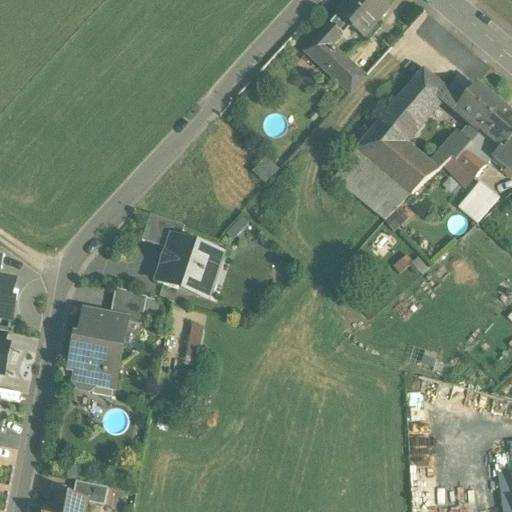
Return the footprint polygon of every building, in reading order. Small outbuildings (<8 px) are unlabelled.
[(354,0),(340,16),(365,38),(369,32),(374,36),(380,31),(375,26),(388,12),(375,0),(354,0)] [(332,27),(320,40),(330,49),(342,36),(332,27)] [(364,80),(334,53),(321,67),(351,95),(364,80)] [(426,75),(381,126),(405,146),(443,102),(449,95),(426,75)] [(503,110),(478,88),(462,106),(456,113),(472,126),(482,135),(503,110)] [(462,106),(449,95),(443,102),(456,113),(462,106)] [(511,117),(503,110),(482,135),(501,151),(504,153),(511,143),(511,117)] [(405,146),(381,126),(359,153),(412,198),(438,175),(430,168),(405,146)] [(472,126),(461,138),(472,147),(482,135),(472,126)] [(461,138),(458,135),(430,168),(438,175),(452,162),(456,165),(467,152),(472,147),(461,138)] [(501,151),(482,135),(472,147),(467,152),(486,169),(495,158),(501,151)] [(511,143),(504,153),(501,151),(495,158),(511,172),(511,143)] [(486,169),(467,152),(456,165),(475,182),(486,169)] [(412,198),(359,153),(335,181),(384,223),(412,198)] [(481,184),(459,210),(478,226),(500,201),(481,184)] [(185,229),(151,218),(142,244),(169,252),(173,240),(181,243),(185,229)] [(181,243),(173,240),(169,252),(157,285),(178,292),(180,286),(203,294),(209,291),(212,282),(209,276),(207,276),(215,254),(181,243)] [(0,283),(0,320),(11,322),(14,305),(10,304),(14,286),(0,283)] [(147,301),(116,292),(110,321),(127,324),(127,326),(142,329),(147,301)] [(110,321),(86,317),(81,343),(77,342),(71,371),(79,373),(77,384),(80,391),(91,392),(95,388),(98,377),(116,380),(127,326),(127,324),(110,321)] [(188,362),(201,363),(204,328),(190,327),(188,362)] [(8,336),(0,334),(0,348),(6,349),(8,336)] [(0,348),(0,377),(0,378),(4,379),(9,350),(6,349),(0,348)] [(109,491),(76,484),(73,502),(87,505),(87,506),(105,509),(109,491)] [(73,502),(50,498),(47,511),(85,511),(87,506),(87,505),(73,502)]
